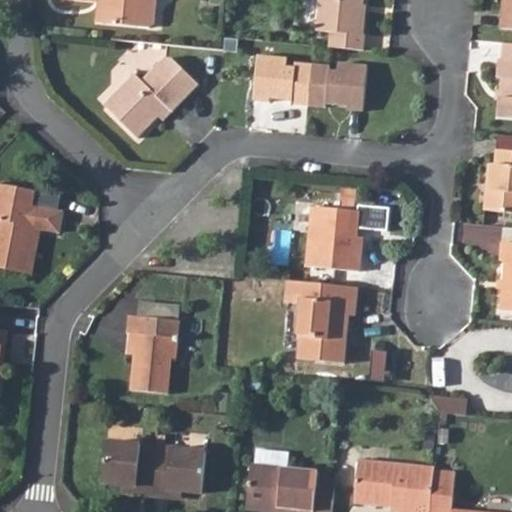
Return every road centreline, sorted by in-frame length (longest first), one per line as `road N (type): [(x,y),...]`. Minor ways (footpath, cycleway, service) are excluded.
road 1 (residential): [(35,511),(57,321),(151,222)]
road 2 (residential): [(151,222),(231,144),(444,162)]
road 3 (residential): [(151,222),(25,90),(15,0)]
road 4 (residential): [(444,162),(454,59),(434,11)]
road 5 (residential): [(444,162),(433,305)]
